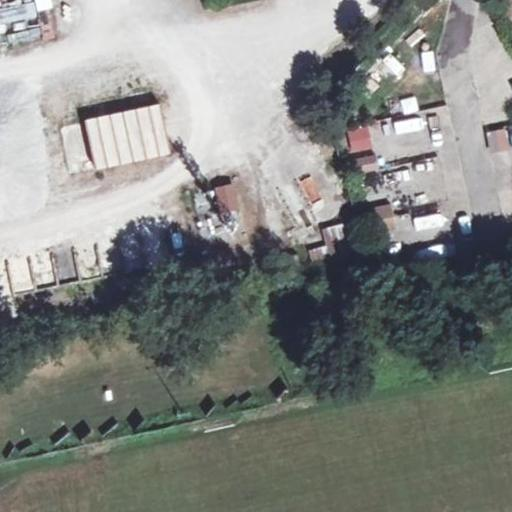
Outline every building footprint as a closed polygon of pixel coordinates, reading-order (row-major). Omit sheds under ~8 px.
[(56,37),(50,7),(34,10),(41,40),(56,37)] [(70,60),(72,73),(117,69),(116,56),(70,60)] [(506,82),(482,87),(487,116),(511,112),(506,82)] [(79,111),(92,109),(90,93),(132,89),(131,83),(77,88),(79,111)] [(80,117),(91,169),(166,153),(154,101),(80,117)] [(398,120),(358,128),(360,141),(401,132),(398,120)] [(511,146),(507,126),(484,131),(488,151),(511,146)] [(357,173),(376,167),(372,152),(353,158),(357,173)] [(214,189),(219,211),(234,207),(229,185),(214,189)] [(370,236),(395,230),(388,202),(363,208),(370,236)] [(396,221),(402,252),(432,245),(425,215),(396,221)] [(325,256),(348,251),(342,223),(318,228),(325,256)]
